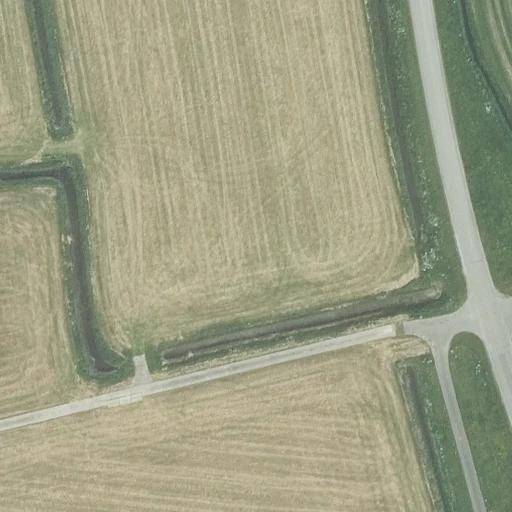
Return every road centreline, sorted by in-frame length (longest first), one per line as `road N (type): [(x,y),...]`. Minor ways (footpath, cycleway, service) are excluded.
road 1 (residential): [(437,323),(0,425)]
road 2 (tertiary): [(487,315),(419,0)]
road 3 (residential): [(437,323),(479,511)]
